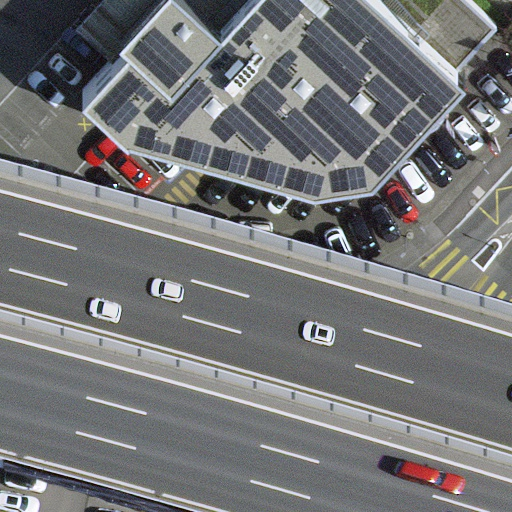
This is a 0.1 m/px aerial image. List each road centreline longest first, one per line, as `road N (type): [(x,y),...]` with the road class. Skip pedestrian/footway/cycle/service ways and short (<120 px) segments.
road 1 (motorway): [(511,391),(0,246)]
road 2 (motorway): [(0,393),(419,511)]
road 3 (tertiary): [(362,363),(331,348),(297,347),(265,361),(241,386),(231,421),(237,457),(272,497)]
road 4 (tertiary): [(511,224),(362,363)]
road 5 (tertiary): [(372,481),(387,459),(391,407),(362,363)]
